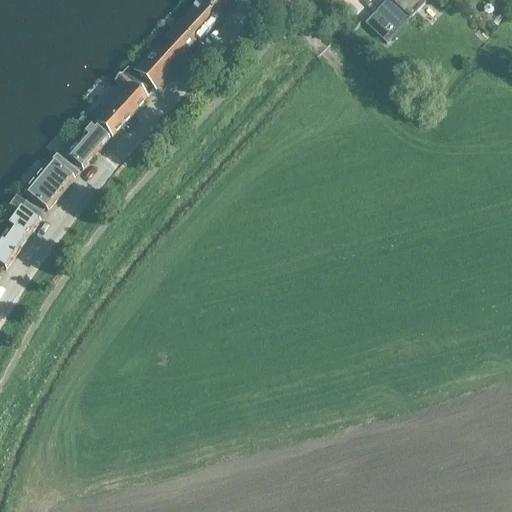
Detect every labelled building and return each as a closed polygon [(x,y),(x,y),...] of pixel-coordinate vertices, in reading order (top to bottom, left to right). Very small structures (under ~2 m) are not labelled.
[(121,77),(146,101),(234,5),(228,0),(199,0),(165,38),(173,45),(164,55),(156,47),(136,69),(132,65),(121,77)] [(387,44),(414,17),(396,0),(389,0),(366,24),(387,44)] [(345,12),(352,19),(358,13),(350,6),(345,12)] [(99,114),(113,125),(118,130),(146,101),(121,77),(115,84),(117,86),(102,104),(105,107),(99,114)] [(102,137),(113,125),(99,114),(90,126),(82,119),(76,125),(86,134),(82,138),(84,139),(67,158),(82,171),(108,142),(102,137)] [(25,193),(29,197),(46,211),(47,212),(72,183),(81,172),(58,153),(25,193)] [(29,197),(23,205),(19,210),(37,223),(46,211),(29,197)] [(19,210),(23,205),(14,199),(5,211),(14,217),(8,226),(11,229),(0,243),(0,266),(3,269),(5,270),(39,224),(37,223),(19,210)] [(511,426),(433,446),(439,472),(511,453),(511,426)]
